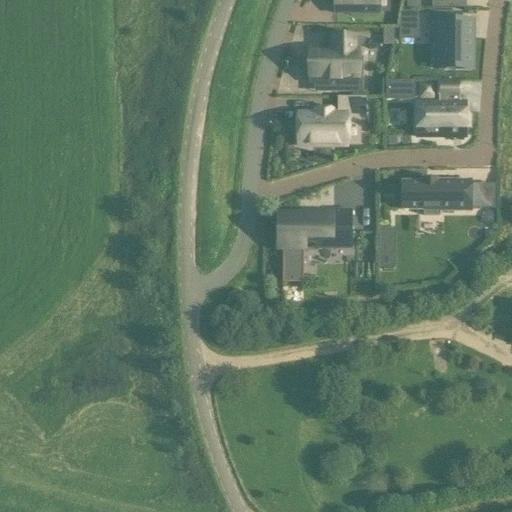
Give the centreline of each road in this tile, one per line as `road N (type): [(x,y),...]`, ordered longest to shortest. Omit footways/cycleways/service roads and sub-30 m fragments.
road 1 (residential): [(250,197),(380,160),(483,153),(498,0)]
road 2 (tertiary): [(185,289),(195,108),(226,0)]
road 3 (tertiary): [(243,511),(199,401),(185,289)]
road 4 (residential): [(250,197),(258,106),(288,0)]
road 5 (residential): [(185,289),(208,284),(235,262),(249,241),(250,197)]
